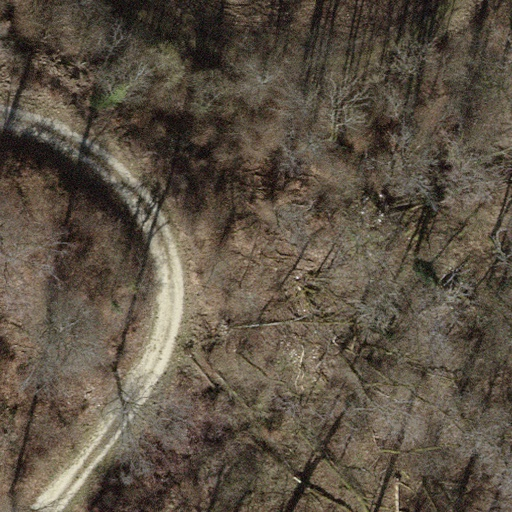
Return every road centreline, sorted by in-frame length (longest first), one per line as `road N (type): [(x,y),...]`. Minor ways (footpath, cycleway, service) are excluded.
road 1 (track): [(50,511),(158,363),(174,304),(165,242),(137,190),(91,153),(29,125),(0,122)]
road 2 (track): [(135,0),(232,34),(302,36),(412,0)]
